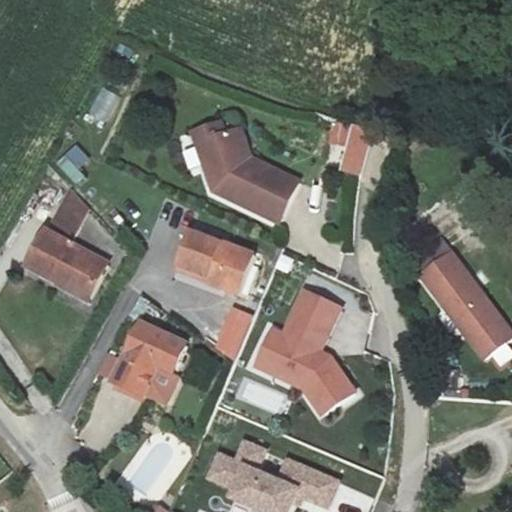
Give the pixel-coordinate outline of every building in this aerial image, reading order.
[(89,117),(109,127),(123,100),(102,90),(89,117)] [(220,120),(192,131),(212,190),(280,223),(300,180),(252,158),(240,125),(224,131),(220,120)] [(332,121),(327,140),(345,146),(341,169),(358,175),(369,132),(332,121)] [(80,238),(96,207),(68,193),(52,224),(80,238)] [(27,264),(62,281),(61,284),(91,299),(110,259),(45,228),(27,264)] [(257,254),(190,230),(177,266),(211,278),(210,283),(243,295),(257,254)] [(511,330),(440,234),(409,258),(483,356),(511,334),(511,330)] [(346,313),(306,293),(286,337),(275,332),(254,373),(304,396),(324,424),(361,398),(335,360),(326,356),(346,313)] [(218,347),(234,360),(253,317),(234,309),(218,347)] [(166,406),(179,378),(170,374),(185,343),(139,321),(111,380),(166,406)] [(235,459),(218,451),(205,477),(234,490),(229,503),(250,511),(292,511),(294,509),(298,511),(304,501),(329,511),(343,480),(286,458),(277,479),(260,472),(269,449),(243,438),(235,459)]
